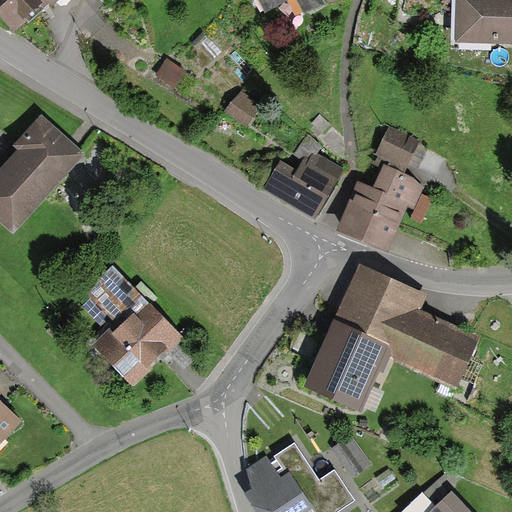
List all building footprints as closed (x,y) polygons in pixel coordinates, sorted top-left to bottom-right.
[(36,0),(101,0),(104,3),(106,0),(0,0),(0,12),(10,24),(36,0)] [(294,0),(302,13),(321,2),(319,0),(294,0)] [(511,0),(459,0),(460,37),(511,36),(511,0)] [(164,62),(155,74),(172,86),(181,73),(164,62)] [(242,85),(229,98),(245,114),(258,101),(242,85)] [(81,155),(37,114),(9,144),(15,149),(0,164),(0,217),(11,228),(81,155)] [(332,125),(320,115),(312,125),(323,135),(332,125)] [(393,132),(383,157),(404,164),(413,139),(393,132)] [(314,209),(341,167),(308,147),(302,157),(287,148),(267,179),(314,209)] [(389,242),(416,176),(391,166),(384,184),(366,177),(347,225),(389,242)] [(87,290),(94,298),(84,307),(109,333),(95,345),(131,383),(179,338),(112,267),(87,290)] [(367,268),(335,334),(382,356),(454,389),(475,345),(406,312),(416,291),(367,268)] [(382,356),(335,334),(330,331),(304,386),(356,411),(382,356)] [(0,442),(21,421),(0,401),(0,394),(4,390),(0,386),(0,442)] [(333,450),(352,478),(368,467),(349,439),(333,450)] [(294,442),(242,475),(264,511),(326,511),(349,500),(331,471),(316,481),(294,442)] [(475,511),(439,475),(401,511),(475,511)]
